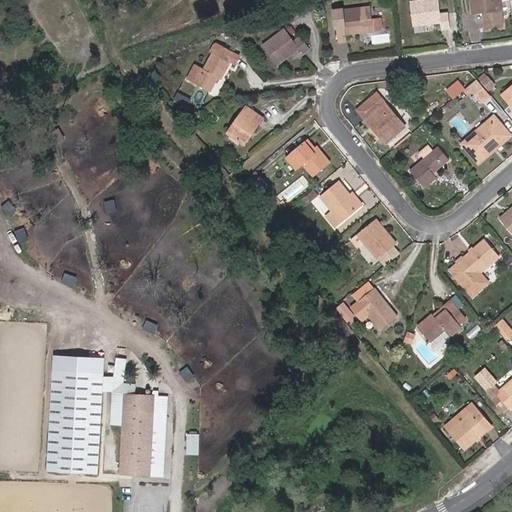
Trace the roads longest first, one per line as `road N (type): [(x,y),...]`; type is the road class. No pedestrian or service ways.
road 1 (residential): [(511,51),(360,69),(341,74),(329,94),(329,111),(416,222),(437,227),(454,220),(511,171)]
road 2 (track): [(177,511),(176,378),(109,314),(0,258)]
